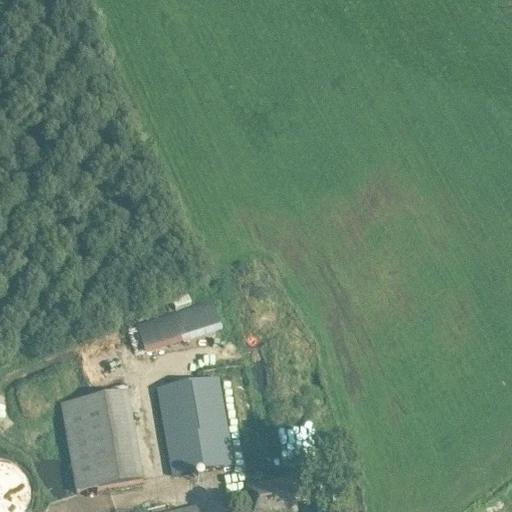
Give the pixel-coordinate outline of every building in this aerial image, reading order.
[(135,327),(144,357),(221,333),(212,303),(135,327)] [(292,358),(271,361),(272,373),(294,370),(292,358)] [(160,389),(174,477),(233,467),(219,379),(160,389)] [(60,406),(75,496),(144,484),(128,394),(60,406)] [(0,511),(27,511),(28,511),(31,506),(33,500),(33,495),(33,490),(32,484),(28,476),(25,471),(21,468),(18,465),(13,462),(8,460),(3,459),(0,459),(0,511)] [(244,488),(247,511),(296,511),(295,505),(296,504),(310,501),(306,479),(244,488)]
